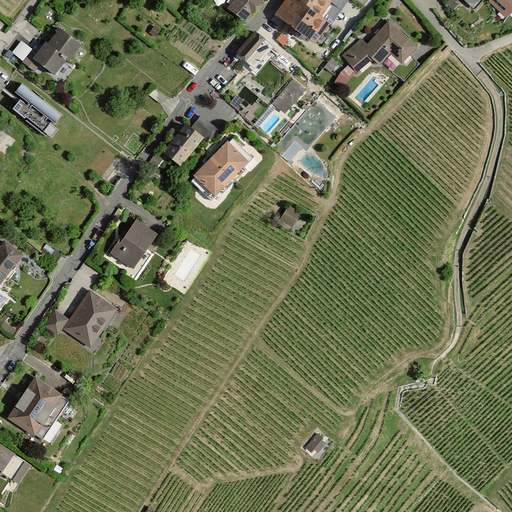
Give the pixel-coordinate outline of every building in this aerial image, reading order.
[(260,0),(221,0),(248,23),(264,3),(260,0)] [(321,18),(296,0),(287,0),(275,17),(314,46),(330,24),(321,18)] [(296,0),(321,18),(332,0),(296,0)] [(463,0),(475,10),(485,0),(463,0)] [(511,10),(511,0),(489,0),(490,0),(488,1),(506,17),(511,10)] [(360,42),(343,55),(357,75),(373,62),(379,69),(390,55),(401,67),(416,49),(390,21),(364,48),(360,42)] [(22,63),(36,75),(43,67),(55,77),(68,61),(71,63),(83,47),(60,28),(49,42),(47,40),(38,51),(34,48),(22,63)] [(257,32),(238,53),(254,68),(274,47),(257,32)] [(23,60),(32,48),(21,40),(12,52),(23,60)] [(293,79),(272,103),(284,114),(306,90),(293,79)] [(22,84),(14,93),(57,126),(62,117),(22,84)] [(253,87),(244,90),(250,107),(259,104),(253,87)] [(58,131),(19,101),(14,109),(52,139),(58,131)] [(316,122),(324,130),(336,117),(320,101),(313,108),(321,116),(316,122)] [(187,123),(165,151),(182,165),(204,138),(187,123)] [(229,142),(195,176),(216,195),(249,162),(229,142)] [(290,208),(280,221),(293,229),(301,214),(290,208)] [(138,220),(109,255),(134,269),(157,234),(138,220)] [(0,292),(23,257),(5,240),(0,245),(0,292)] [(89,289),(63,329),(92,349),(117,309),(89,289)] [(44,326),(58,335),(69,317),(55,309),(44,326)] [(37,375),(7,418),(44,443),(71,403),(37,375)] [(318,434),(306,448),(311,452),(314,449),(317,452),(325,443),(321,440),(323,439),(318,434)] [(0,474),(2,475),(14,453),(0,443),(0,474)]
